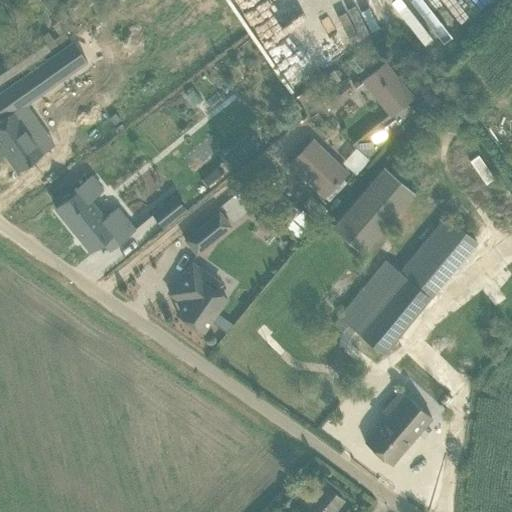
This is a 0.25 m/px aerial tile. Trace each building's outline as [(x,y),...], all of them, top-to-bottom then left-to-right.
[(0,83),(49,51),(40,36),(39,34),(0,59),(0,83)] [(72,42),(5,89),(20,109),(87,62),(72,42)] [(362,81),(389,114),(352,143),(351,144),(367,159),(412,109),(405,103),(412,97),(385,63),(362,81)] [(343,81),(322,97),(331,108),(352,92),(343,81)] [(12,111),(0,119),(0,149),(16,172),(42,153),(12,111)] [(289,164),(323,197),(347,173),(312,140),(289,164)] [(41,210),(63,186),(34,160),(12,183),(41,210)] [(376,164),(328,229),(361,253),(409,188),(376,164)] [(67,198),(54,208),(58,212),(90,251),(102,241),(103,242),(109,250),(134,229),(116,208),(104,218),(90,200),(102,190),(90,175),(65,196),(67,198)] [(174,196),(152,214),(162,226),(184,209),(174,196)] [(219,212),(184,240),(195,253),(230,225),(219,212)] [(383,354),(478,240),(445,213),(398,270),(386,260),(338,317),(383,354)] [(169,294),(182,303),(176,312),(203,331),(210,321),(216,313),(226,298),(195,276),(200,268),(191,262),(169,294)] [(216,313),(210,321),(224,331),(230,323),(216,313)] [(390,464),(431,417),(398,390),(379,414),(385,419),(364,442),(390,464)] [(325,486),(322,491),(315,485),(292,511),(350,511),(348,510),(346,511),(333,511),(343,501),(325,486)]
